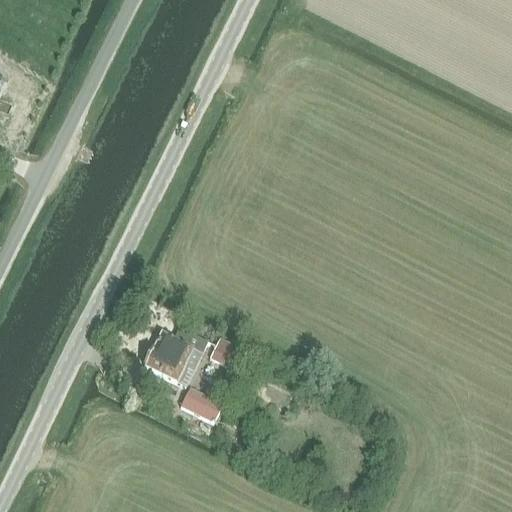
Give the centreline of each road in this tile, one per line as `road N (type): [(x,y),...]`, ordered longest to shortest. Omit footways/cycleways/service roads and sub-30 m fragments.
road 1 (tertiary): [(0,507),(247,0)]
road 2 (unclassified): [(0,269),(131,0)]
